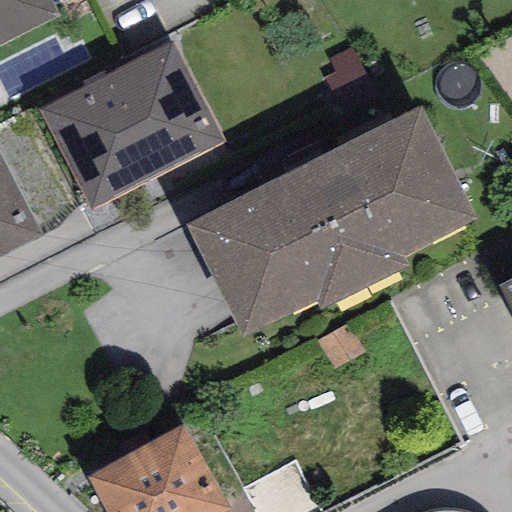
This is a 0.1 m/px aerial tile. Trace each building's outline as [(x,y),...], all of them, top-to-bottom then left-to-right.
[(0,0),(0,50),(56,23),(44,0),(0,0)] [(173,48),(37,120),(88,217),(225,145),(173,48)] [(292,180),(188,232),(244,342),(314,308),(321,320),(409,275),(402,262),(476,226),(420,115),(317,166),(307,147),(281,161),(292,180)] [(0,262),(41,241),(0,162),(0,262)] [(511,321),(511,283),(497,292),(511,321)] [(225,511),(183,432),(88,481),(104,511),(225,511)]
